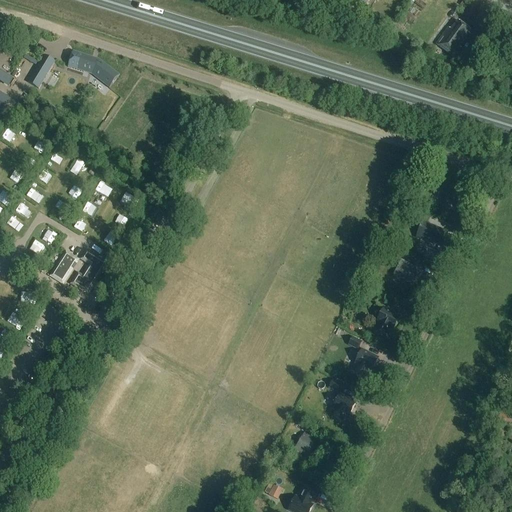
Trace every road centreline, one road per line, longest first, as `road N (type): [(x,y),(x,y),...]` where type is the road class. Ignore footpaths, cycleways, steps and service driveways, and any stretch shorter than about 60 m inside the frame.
road 1 (unclassified): [(511,180),(72,34)]
road 2 (trunk): [(511,128),(97,0)]
road 3 (track): [(494,174),(335,501)]
